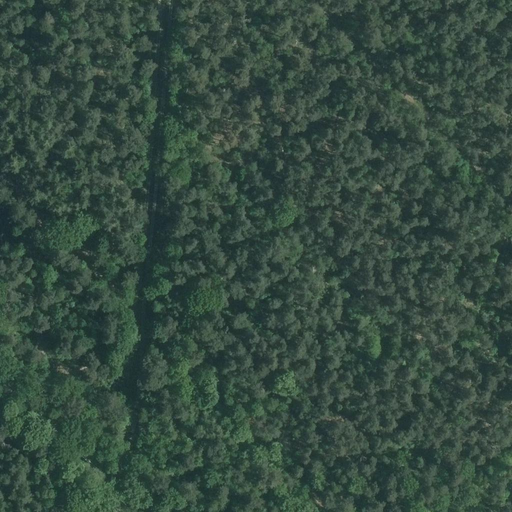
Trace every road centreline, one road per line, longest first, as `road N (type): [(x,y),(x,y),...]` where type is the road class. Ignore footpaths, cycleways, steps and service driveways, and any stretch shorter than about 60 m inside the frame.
road 1 (track): [(511,199),(308,0)]
road 2 (track): [(511,205),(433,441)]
road 3 (primary): [(138,511),(0,375)]
